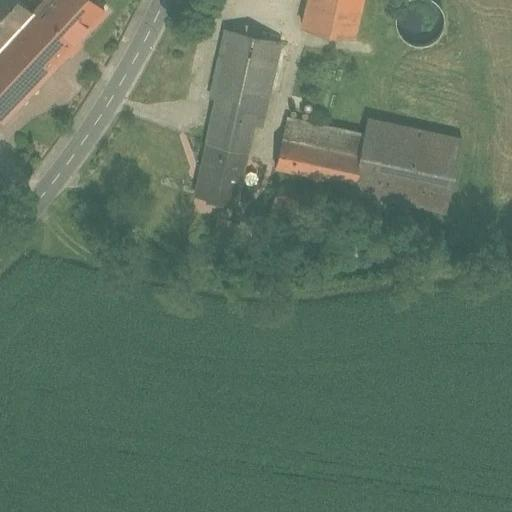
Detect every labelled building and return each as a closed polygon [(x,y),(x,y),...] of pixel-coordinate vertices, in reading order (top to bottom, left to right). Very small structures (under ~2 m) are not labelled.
[(104,8),(94,0),(35,0),(31,4),(0,41),(0,119),(3,122),(104,8)] [(0,0),(0,41),(31,4),(26,0),(0,0)] [(360,0),(309,0),(305,25),(354,34),(360,0)] [(281,38),(222,25),(206,99),(216,101),(194,198),(233,207),(252,123),(262,125),(281,38)] [(27,104),(11,122),(20,130),(36,112),(27,104)] [(362,133),(285,118),(273,181),(448,215),(464,133),(366,114),(362,133)]
